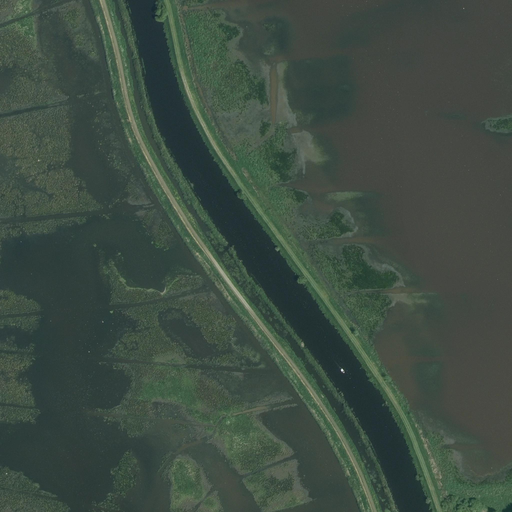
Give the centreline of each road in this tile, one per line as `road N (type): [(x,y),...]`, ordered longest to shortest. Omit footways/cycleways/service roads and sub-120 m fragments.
road 1 (track): [(166,0),(184,82),(206,130),(391,394),(439,511)]
road 2 (track): [(102,0),(151,165),(337,429),(374,511)]
